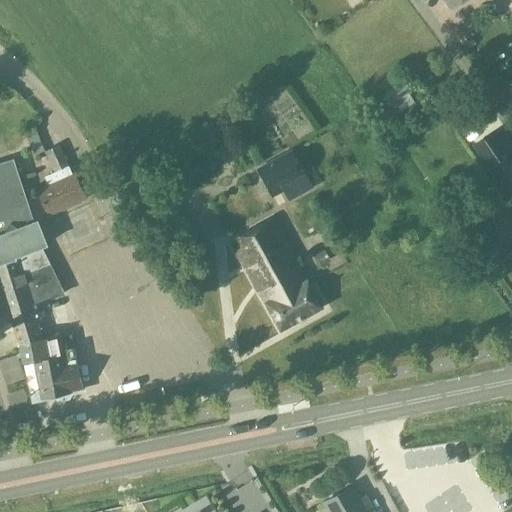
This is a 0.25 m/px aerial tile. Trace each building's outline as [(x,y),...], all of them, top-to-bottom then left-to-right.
[(445,0),(452,9),(464,0),(445,0)] [(511,62),(500,71),(509,85),(511,82),(511,62)] [(402,86),(383,98),(394,115),(413,103),(402,86)] [(25,132),(36,158),(46,153),(34,128),(25,132)] [(511,181),(511,156),(495,132),(474,145),(503,188),(511,181)] [(46,152),(55,173),(45,177),(49,185),(37,190),(48,216),(87,199),(75,173),(72,174),(60,146),(46,152)] [(254,173),(268,200),(302,182),(288,155),(254,173)] [(0,235),(34,222),(14,159),(0,163),(0,235)] [(170,192),(148,205),(173,245),(194,232),(185,217),(182,219),(176,209),(179,207),(170,192)] [(484,253),(499,243),(482,217),(467,228),(484,253)] [(274,220),(231,243),(265,304),(265,303),(280,330),(323,307),(308,280),(307,280),(274,220)] [(38,221),(34,222),(0,235),(0,263),(15,258),(15,257),(42,247),(47,245),(38,221)] [(15,258),(0,263),(0,297),(5,314),(9,313),(18,345),(23,364),(24,364),(30,394),(40,392),(41,397),(41,398),(55,395),(59,399),(67,397),(71,392),(83,390),(83,388),(78,363),(77,363),(75,348),(63,351),(60,335),(44,338),(33,305),(36,305),(66,295),(42,247),(15,257),(15,258)] [(315,256),(319,265),(329,260),(325,251),(315,256)] [(329,511),(373,511),(368,503),(362,507),(351,488),(325,503),(329,511)]
